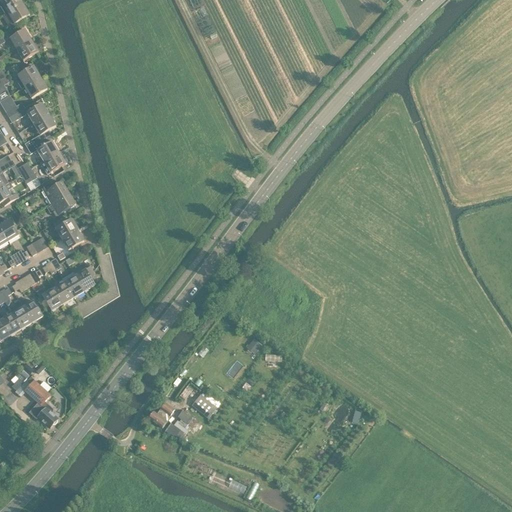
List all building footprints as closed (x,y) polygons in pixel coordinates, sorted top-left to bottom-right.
[(3,7),(7,13),(23,4),(20,0),(3,0),(0,2),(0,5),(1,8),(3,7)] [(2,16),(6,23),(9,21),(12,26),(30,15),(23,4),(7,13),(2,16)] [(10,39),(16,50),(32,41),(25,30),(10,39)] [(16,50),(23,62),(38,52),(32,41),(16,50)] [(41,78),(40,76),(40,77),(34,67),(32,68),(30,65),(23,70),(24,73),(18,76),(21,82),(18,84),(21,90),(25,88),(40,78),(41,78)] [(0,93),(6,90),(4,86),(9,83),(6,78),(1,81),(3,85),(0,86),(0,93)] [(41,78),(40,78),(25,88),(31,99),(47,90),(41,80),(42,79),(41,78)] [(6,113),(16,107),(10,96),(0,102),(0,103),(3,108),(6,113)] [(19,112),(9,118),(12,124),(26,115),(25,115),(27,114),(34,125),(49,115),(48,113),(46,114),(45,113),(47,112),(42,104),(37,108),(34,103),(30,106),(25,109),(23,110),(19,112)] [(16,107),(19,112),(23,110),(25,109),(22,104),(16,107)] [(9,118),(19,112),(16,107),(6,113),(9,118)] [(43,140),(51,136),(49,131),(56,127),(51,119),(50,120),(49,118),(50,118),(49,115),(34,125),(40,135),(25,145),(28,150),(42,141),(43,140)] [(37,151),(43,162),(59,153),(52,142),(54,140),(51,136),(43,140),(42,141),(28,150),(31,155),(37,151)] [(59,153),(43,162),(40,164),(47,175),(66,164),(59,153)] [(0,167),(11,161),(8,156),(0,160),(0,167)] [(0,173),(1,175),(15,166),(12,161),(11,161),(0,167),(0,173)] [(32,181),(37,178),(27,163),(22,166),(32,181)] [(26,185),(32,181),(22,166),(17,169),(26,185)] [(50,205),(69,194),(62,182),(48,191),(46,187),(41,190),(43,192),(42,193),(49,205),(50,205)] [(14,201),(8,191),(13,188),(10,183),(5,186),(0,188),(0,203),(2,203),(4,207),(14,201)] [(69,194),(50,205),(54,211),(53,212),(56,217),(76,205),(69,194)] [(34,199),(32,195),(28,198),(30,202),(32,205),(36,202),(34,199)] [(8,221),(0,225),(0,227),(8,242),(19,235),(10,220),(9,220),(9,219),(8,220),(8,221)] [(71,220),(66,223),(63,219),(53,225),(55,229),(62,240),(78,230),(79,230),(75,223),(73,224),(71,220)] [(0,246),(8,242),(0,227),(0,246)] [(72,249),(72,250),(73,249),(73,248),(84,242),(78,232),(79,231),(78,230),(62,240),(69,251),(72,249)] [(48,247),(43,238),(37,241),(43,250),(48,247)] [(43,250),(37,241),(32,244),(37,254),(43,250)] [(37,254),(32,244),(26,247),(32,257),(37,254)] [(22,254),(20,251),(15,254),(21,263),(26,260),(25,259),(22,254)] [(15,265),(16,266),(21,263),(15,254),(10,257),(12,260),(15,265)] [(70,265),(75,262),(72,257),(66,260),(70,265)] [(61,268),(56,259),(51,262),(56,271),(61,268)] [(56,271),(51,262),(46,265),(46,266),(49,271),(51,274),(56,271)] [(88,264),(73,273),(84,292),(85,292),(85,293),(86,292),(85,291),(95,285),(90,277),(95,275),(88,264)] [(35,271),(30,274),(35,284),(41,281),(39,278),(36,272),(35,271)] [(62,279),(64,283),(73,298),(74,298),(74,299),(75,299),(74,298),(84,292),(73,273),(62,279)] [(31,287),(35,284),(30,274),(25,277),(31,287)] [(25,277),(20,280),(26,289),(31,287),(25,277)] [(15,283),(16,284),(19,290),(21,293),(26,289),(20,280),(15,283)] [(63,305),(64,306),(64,305),(64,304),(73,298),(64,283),(53,289),(63,305)] [(53,289),(47,293),(44,288),(37,292),(40,298),(43,296),(51,311),(52,311),(53,312),(54,312),(53,311),(63,305),(53,289)] [(5,291),(4,290),(0,292),(0,294),(4,302),(9,299),(10,299),(8,296),(5,291)] [(20,303),(23,308),(32,323),(33,324),(34,324),(33,323),(43,317),(34,301),(27,305),(24,300),(20,303)] [(23,308),(12,314),(21,330),(21,329),(22,331),(23,330),(22,329),(32,323),(23,308)] [(12,314),(1,321),(10,336),(11,336),(11,337),(12,337),(11,335),(21,330),(12,314)] [(1,321),(0,321),(0,343),(0,344),(1,343),(0,342),(10,336),(1,321)] [(253,339),(248,345),(256,351),(261,345),(253,339)] [(24,381),(30,376),(22,369),(17,375),(24,381)] [(55,424),(57,423),(57,421),(58,420),(51,413),(52,412),(52,410),(44,403),(51,395),(31,377),(27,381),(31,385),(25,391),(39,404),(31,413),(43,424),(44,423),(50,429),(53,425),(55,424)] [(251,386),(246,383),(242,388),(247,392),(251,386)] [(215,410),(199,397),(192,405),(208,418),(215,410)] [(148,419),(161,429),(170,417),(170,416),(174,410),(165,403),(156,414),(153,412),(148,419)] [(178,424),(185,429),(192,419),(182,412),(178,417),(181,420),(178,424)] [(198,431),(202,425),(194,420),(190,425),(198,431)] [(179,438),(182,434),(172,427),(173,426),(169,422),(162,431),(179,438)]
